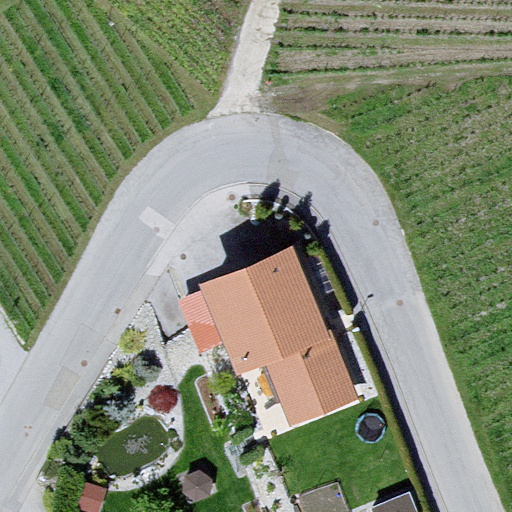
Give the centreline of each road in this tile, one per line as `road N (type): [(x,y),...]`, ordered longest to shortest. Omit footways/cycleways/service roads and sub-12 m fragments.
road 1 (residential): [(0,479),(172,182),(214,157),(262,152),(309,170),(350,213),(473,511)]
road 2 (track): [(214,157),(265,0)]
